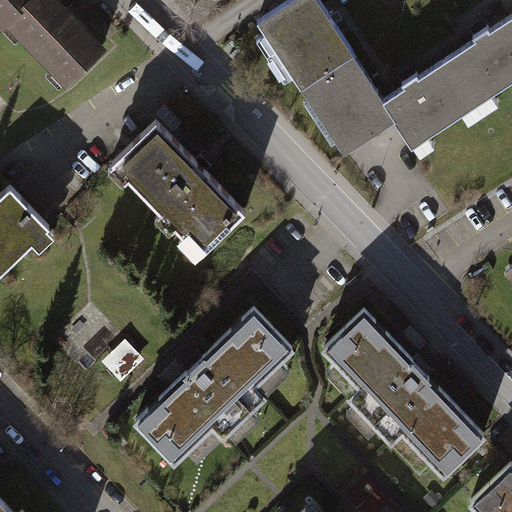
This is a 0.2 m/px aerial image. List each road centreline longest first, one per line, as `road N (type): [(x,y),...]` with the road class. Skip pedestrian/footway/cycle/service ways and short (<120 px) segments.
road 1 (residential): [(185,46),(511,389)]
road 2 (residential): [(106,511),(0,403)]
